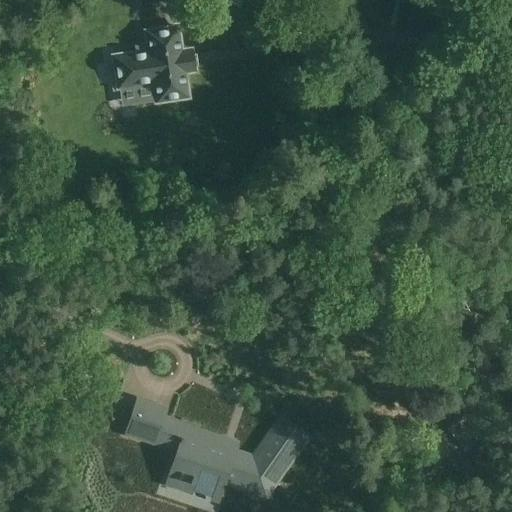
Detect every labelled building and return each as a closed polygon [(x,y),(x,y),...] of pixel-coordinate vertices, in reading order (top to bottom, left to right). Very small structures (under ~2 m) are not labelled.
[(428,34),(433,8),(399,2),(395,28),(428,34)] [(178,27),(146,31),(149,51),(113,56),(118,88),(133,86),(135,102),(156,99),(157,102),(188,97),(185,72),(182,51),(178,27)] [(221,74),(228,92),(238,88),(230,70),(221,74)] [(139,401),(129,431),(181,449),(169,482),(205,494),(211,476),(265,494),(306,437),(281,419),(254,458),(220,447),(223,440),(161,419),(164,410),(139,401)] [(456,407),(439,421),(461,447),(478,433),(456,407)] [(446,470),(431,455),(412,475),(427,490),(446,470)]
